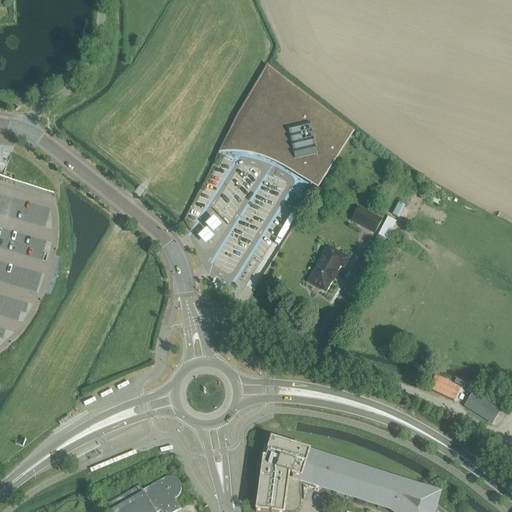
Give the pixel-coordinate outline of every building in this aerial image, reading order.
[(340,155),(354,132),(267,66),(237,116),(225,141),(242,152),(248,153),(252,154),(258,155),(262,156),(267,158),(271,160),(280,164),(284,166),(289,168),(293,171),(296,173),(301,177),(309,181),(330,148),(339,154),(340,155)] [(318,189),(340,155),(339,154),(330,148),(309,181),(318,189)] [(399,202),(394,215),(400,217),(405,205),(399,202)] [(359,207),(351,222),(375,235),(383,220),(359,207)] [(222,225),(214,216),(205,224),(212,233),(222,225)] [(388,217),(378,236),(386,240),(396,221),(388,217)] [(214,237),(206,228),(198,236),(205,245),(214,237)] [(325,292),(331,282),(333,283),(337,275),(335,274),(340,266),(344,268),(344,266),(347,261),(347,262),(348,260),(327,249),(308,283),(325,292)] [(488,422),(497,408),(469,390),(461,404),(488,422)] [(293,492),(293,490),(294,490),(295,490),(295,489),(296,489),(296,488),(296,487),(296,486),(296,485),(295,485),(294,485),(295,482),(293,481),(294,479),(299,480),(329,490),(385,508),(388,509),(391,510),(393,511),(399,511),(407,486),(334,463),(309,455),(310,453),(271,440),(269,448),(264,446),(262,459),(263,459),(255,511),(296,511),(298,510),(299,509),(300,506),(300,498),(299,498),(298,498),(296,495),(294,493),(293,492)] [(107,505),(111,511),(177,511),(181,510),(175,500),(175,499),(176,499),(177,498),(178,497),(179,496),(180,495),(180,494),(180,493),(181,492),(181,491),(181,490),(181,489),(181,488),(181,487),(181,486),(180,485),(180,484),(179,483),(178,482),(177,481),(176,480),(174,479),(172,478),(170,478),(168,478),(167,478),(166,478),(164,479),(142,491),(139,487),(107,505)] [(435,511),(431,510),(432,508),(434,508),(438,496),(407,486),(399,511),(435,511)]
